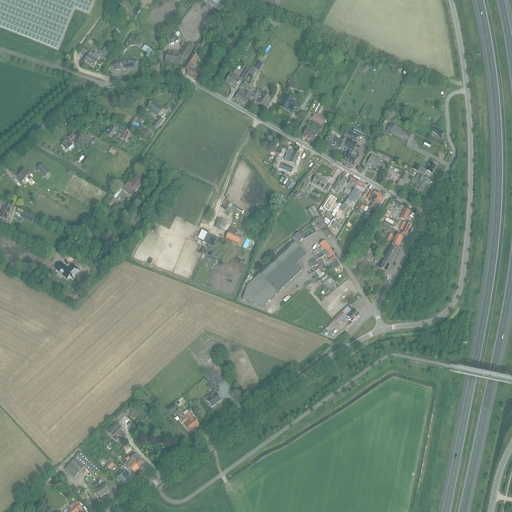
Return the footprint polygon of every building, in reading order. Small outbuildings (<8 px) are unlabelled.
[(0,0),(0,26),(58,50),(75,8),(90,14),(95,0),(0,0)] [(203,0),(220,13),(228,3),(223,0),(203,0)] [(183,56),(186,59),(193,49),(188,45),(180,54),(183,56)] [(231,45),(229,48),(228,51),(234,55),(237,49),(235,47),(231,45)] [(105,47),(102,52),(101,54),(105,57),(109,50),(105,47)] [(101,54),(102,52),(100,51),(98,55),(95,53),(94,55),(90,52),(84,62),(94,67),(98,61),(97,61),(101,54)] [(165,54),(164,57),(165,58),(166,58),(166,62),(177,64),(177,63),(181,64),(182,63),(183,56),(180,54),(179,56),(179,55),(167,54),(166,53),(165,54)] [(186,74),(201,82),(203,77),(196,73),(196,72),(195,71),(194,72),(189,69),(190,68),(188,67),(192,60),(194,62),(197,57),(193,54),(184,69),(188,71),(186,74)] [(123,61),(115,61),(115,62),(112,66),(116,70),(121,69),(121,70),(137,68),(137,64),(137,63),(137,61),(123,62),(123,61)] [(249,74),(253,77),(257,70),(258,71),(263,64),(257,61),(249,74)] [(240,78),(244,80),(250,71),(246,69),(240,78)] [(238,85),(240,81),(236,79),(237,76),(231,73),(226,82),(230,84),(236,87),(236,88),(237,86),(238,85)] [(236,99),(241,102),(246,105),(249,100),(251,95),(246,92),(245,94),(240,91),(236,99)] [(258,103),(265,107),(270,98),(264,94),(258,103)] [(286,96),(283,103),(280,107),(284,109),(285,107),(288,109),(287,109),(296,114),(301,106),(298,103),(297,105),(292,102),(293,100),(286,96)] [(150,105),(149,105),(147,109),(158,116),(163,109),(158,105),(157,106),(156,105),(156,104),(152,101),(150,103),(149,104),(150,105)] [(391,110),(387,117),(392,120),(396,112),(391,110)] [(315,114),(312,119),(318,123),(321,118),(315,114)] [(156,129),(163,120),(159,117),(153,127),(156,129)] [(390,134),(394,136),(408,143),(412,134),(394,125),(390,134)] [(120,139),(125,142),(129,137),(128,136),(130,133),(125,130),(124,133),(121,131),(120,132),(119,132),(119,131),(113,127),(107,136),(112,139),(116,132),(122,136),(120,139)] [(353,132),(364,137),(369,139),(371,135),(355,128),(353,132)] [(433,132),(441,138),(444,134),(436,128),(433,132)] [(307,129),(305,132),(303,137),(312,142),(317,135),(307,129)] [(63,143),(64,143),(62,145),(67,150),(68,148),(69,149),(78,140),(73,134),(63,143)] [(89,140),(85,136),(84,135),(81,137),(89,146),(94,142),(91,139),(89,140)] [(327,144),(324,148),(332,154),(336,149),(335,149),(337,146),(337,145),(339,141),(337,140),(336,139),(335,139),(336,138),(335,138),(333,141),(330,139),(330,138),(329,138),(328,137),(325,142),(327,144)] [(337,148),(342,150),(347,141),(342,138),(337,148)] [(353,166),(357,159),(351,155),(353,151),(354,151),(357,144),(349,140),(345,146),(350,149),(348,151),(348,150),(343,160),(353,166)] [(288,151),(284,160),(287,161),(295,165),(300,155),(291,151),(291,152),(288,151)] [(374,159),(375,158),(372,156),(367,164),(382,172),(386,165),(374,159)] [(291,174),(294,169),(293,169),(284,164),(283,164),(280,169),(291,174)] [(432,174),(436,166),(436,167),(431,164),(429,166),(428,165),(426,170),(416,164),(413,169),(424,175),(424,176),(427,171),(431,174),(432,174)] [(37,169),(45,177),(50,173),(42,165),(37,169)] [(29,171),(27,173),(25,171),(20,175),(17,177),(22,182),(24,180),(25,180),(27,178),(30,181),(32,179),(29,176),(32,174),(29,171)] [(404,173),(403,175),(400,179),(405,182),(409,176),(404,173)] [(413,178),(426,186),(429,181),(425,178),(418,174),(415,179),(413,178)] [(122,183),(119,187),(131,196),(130,196),(131,197),(132,197),(134,198),(137,194),(135,193),(144,180),(137,175),(134,180),(136,181),(133,186),(128,182),(126,186),(122,183)] [(316,176),(314,181),(312,183),(323,189),(327,183),(316,176)] [(348,184),(355,188),(360,181),(352,177),(348,184)] [(426,186),(413,178),(411,181),(417,185),(415,189),(422,193),(426,186)] [(333,190),(335,191),(341,181),(345,184),(347,181),(343,179),(342,181),(339,179),(333,190)] [(284,185),(291,189),(294,184),(287,180),(284,185)] [(350,195),(347,200),(355,205),(360,196),(359,195),(361,192),(362,193),(367,186),(360,181),(356,187),(355,188),(350,195)] [(372,191),(368,198),(371,199),(369,202),(372,203),(370,206),(373,208),(380,194),(375,192),(372,191)] [(380,194),(373,208),(372,209),(375,211),(377,206),(377,205),(378,203),(380,204),(384,197),(380,194)] [(0,215),(0,217),(7,221),(10,215),(12,216),(16,208),(8,204),(6,208),(3,207),(2,211),(0,215)] [(307,211),(313,221),(320,217),(314,207),(307,211)] [(372,209),(369,215),(375,218),(378,212),(375,211),(372,209)] [(400,219),(406,221),(411,211),(405,209),(400,219)] [(21,218),(32,223),(35,217),(24,211),(21,218)] [(320,217),(318,219),(314,221),(319,230),(320,229),(323,233),(324,232),(328,238),(332,235),(320,217)] [(215,227),(220,229),(223,231),(227,222),(219,219),(215,227)] [(245,221),(242,223),(246,231),(250,229),(245,221)] [(401,234),(406,236),(411,226),(404,222),(400,230),(402,231),(401,234)] [(225,240),(238,245),(241,239),(235,236),(238,230),(231,227),(225,240)] [(201,241),(206,244),(211,235),(205,232),(201,241)] [(295,236),(300,242),(304,239),(299,233),(295,236)] [(390,234),(388,237),(401,243),(403,238),(396,235),(395,237),(392,236),(393,235),(390,234)] [(207,244),(213,247),(218,238),(212,235),(207,244)] [(401,243),(388,237),(387,240),(390,241),(392,242),(391,244),(399,248),(401,243)] [(248,285),(242,300),(263,308),(303,270),(297,263),(306,254),(294,241),(248,285)] [(312,256),(313,258),(329,248),(325,241),(320,245),(322,248),(313,253),(314,255),(312,256)] [(359,249),(369,254),(374,257),(377,253),(362,245),(359,249)] [(389,247),(383,257),(385,258),(392,262),(398,252),(389,247)] [(329,248),(313,258),(314,260),(311,262),(314,267),(318,265),(316,262),(326,255),(328,258),(334,255),(329,248)] [(348,265),(355,270),(361,261),(355,256),(348,265)] [(383,262),(390,266),(392,262),(385,258),(383,262)] [(376,259),(374,261),(378,264),(376,267),(379,268),(382,270),(386,272),(390,266),(383,262),(380,261),(376,259)] [(56,270),(60,273),(67,279),(70,276),(73,278),(80,271),(76,268),(73,265),(68,270),(62,264),(56,270)] [(300,281),(296,285),(300,290),(304,286),(300,281)] [(349,321),(350,320),(351,322),(359,315),(350,305),(348,307),(342,312),(334,320),(338,325),(347,317),(347,318),(346,319),(348,320),(349,321)] [(207,374),(210,378),(209,378),(215,388),(224,383),(218,373),(218,374),(215,369),(207,374)] [(235,392),(222,400),(227,409),(240,401),(235,392)] [(207,401),(206,401),(211,408),(212,407),(221,400),(216,393),(216,394),(212,397),(210,395),(206,398),(207,400),(207,401)] [(185,416),(186,416),(186,417),(195,429),(199,426),(196,421),(198,419),(190,409),(187,411),(188,413),(185,416)] [(115,418),(119,422),(125,415),(121,411),(115,418)] [(184,419),(182,421),(184,423),(186,421),(188,424),(185,426),(190,432),(195,429),(186,417),(184,419)] [(117,434),(122,439),(126,435),(121,430),(122,428),(117,423),(108,433),(113,438),(117,434)] [(81,453),(65,470),(74,478),(84,467),(95,478),(97,475),(101,471),(81,453)] [(136,454),(131,459),(140,468),(142,465),(141,464),(144,462),(136,454)] [(128,461),(125,465),(128,469),(130,468),(131,469),(134,473),(140,468),(131,459),(129,457),(126,459),(128,461)] [(101,471),(97,475),(103,481),(107,484),(111,479),(101,471)] [(119,477),(123,482),(129,477),(125,472),(119,477)] [(46,482),(48,484),(55,476),(52,474),(46,482)] [(96,492),(97,494),(100,498),(109,492),(105,485),(102,487),(99,483),(95,486),(98,491),(96,492)] [(79,511),(83,510),(77,502),(65,510),(64,511),(79,511)]
